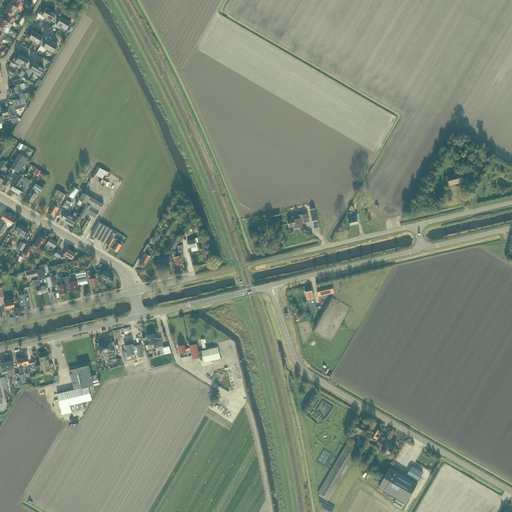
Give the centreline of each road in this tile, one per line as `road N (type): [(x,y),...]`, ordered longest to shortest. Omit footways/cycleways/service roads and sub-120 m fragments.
road 1 (unclassified): [(511,492),(304,370),(271,285)]
road 2 (unclassified): [(251,264),(416,225)]
road 3 (unclassified): [(133,291),(119,266),(0,197)]
road 4 (unclassified): [(271,285),(422,249)]
road 5 (unclassified): [(0,350),(139,316)]
road 6 (unclassified): [(0,324),(133,291)]
road 7 (unclassified): [(139,316),(271,285)]
